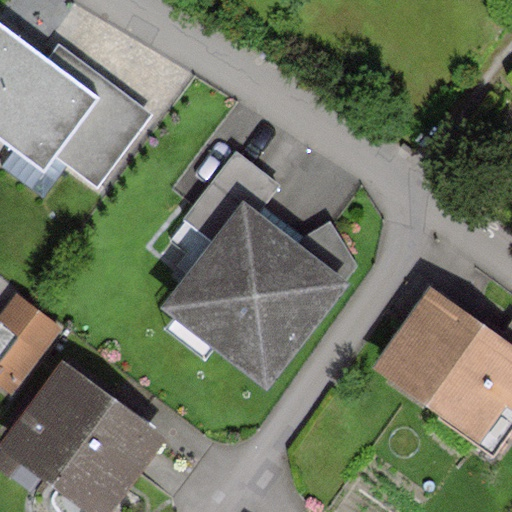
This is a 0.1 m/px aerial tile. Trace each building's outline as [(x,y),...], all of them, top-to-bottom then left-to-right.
[(145,115),(76,64),(68,75),(0,24),(0,140),(14,151),(28,133),(96,181),(145,115)] [(170,242),(204,270),(177,307),(266,371),(329,285),(333,288),(352,262),(330,227),(303,244),(305,248),(300,255),(280,240),(277,245),(247,222),(274,188),(236,159),(170,242)] [(384,364),(477,430),(470,440),(493,456),(511,428),(511,324),(497,346),(431,299),(384,364)] [(0,357),(16,337),(0,324),(0,357)] [(148,438),(67,378),(19,443),(100,503),(148,438)]
